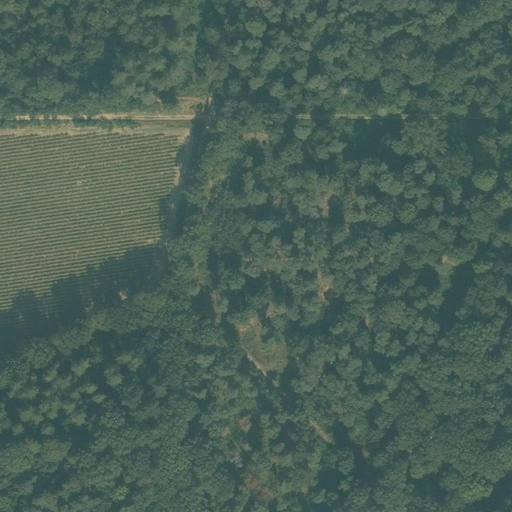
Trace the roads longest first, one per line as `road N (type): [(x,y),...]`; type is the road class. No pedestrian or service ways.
road 1 (track): [(207,117),(171,300),(171,511)]
road 2 (track): [(511,115),(207,117)]
road 3 (track): [(0,119),(207,117)]
